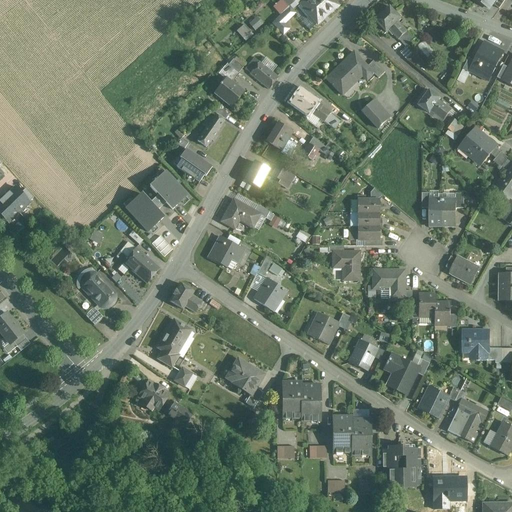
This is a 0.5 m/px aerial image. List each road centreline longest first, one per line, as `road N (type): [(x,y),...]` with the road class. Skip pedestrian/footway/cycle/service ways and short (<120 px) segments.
road 1 (residential): [(511,483),(176,266)]
road 2 (tertiary): [(176,266),(275,93),(362,0)]
road 3 (unclassified): [(89,372),(0,269)]
road 4 (residential): [(420,254),(428,275),(511,325)]
